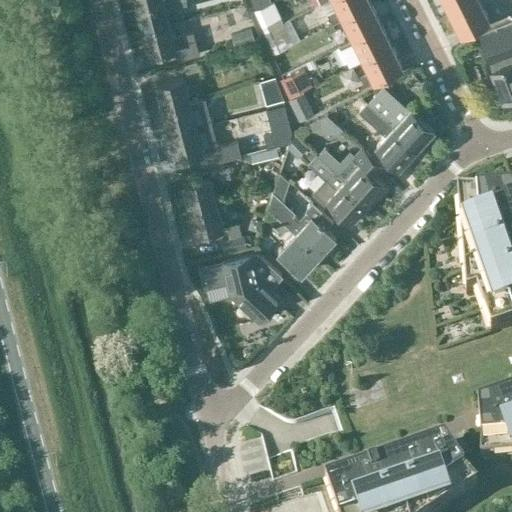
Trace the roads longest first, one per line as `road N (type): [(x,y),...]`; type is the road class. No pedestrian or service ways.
road 1 (residential): [(217,412),(200,387),(102,0)]
road 2 (residential): [(217,412),(236,402),(479,156)]
road 3 (primary): [(54,511),(0,291)]
road 4 (residential): [(479,156),(401,0)]
